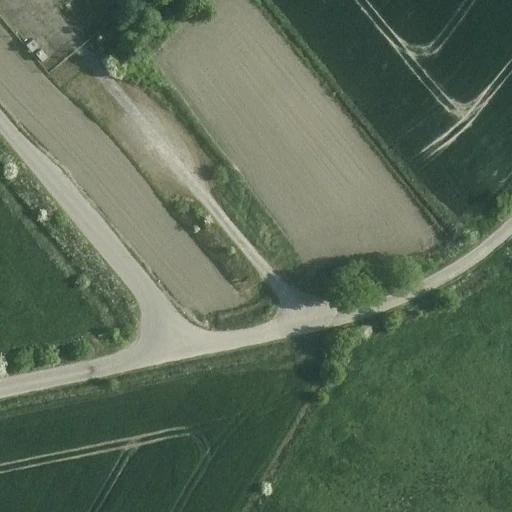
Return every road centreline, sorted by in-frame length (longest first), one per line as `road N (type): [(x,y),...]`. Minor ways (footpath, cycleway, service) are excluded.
road 1 (unclassified): [(190,346),(377,307),(457,269),(511,229)]
road 2 (unclassified): [(0,121),(190,346)]
road 3 (unclassified): [(0,389),(190,346)]
